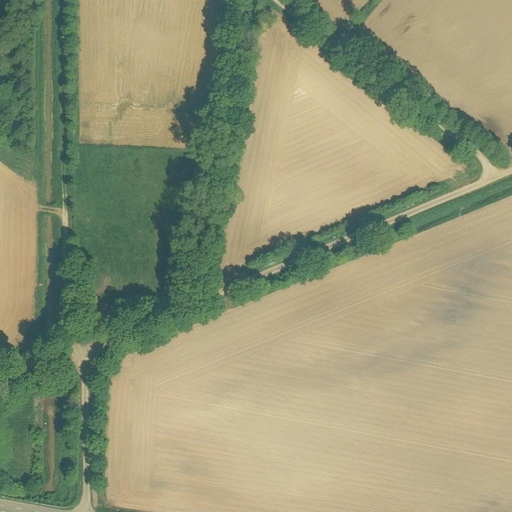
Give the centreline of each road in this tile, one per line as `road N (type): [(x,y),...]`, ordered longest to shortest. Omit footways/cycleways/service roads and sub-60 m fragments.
road 1 (unclassified): [(85,511),(92,355),(111,340),(511,171)]
road 2 (track): [(92,355),(67,258),(64,0)]
road 3 (track): [(276,0),(481,155),(493,179)]
